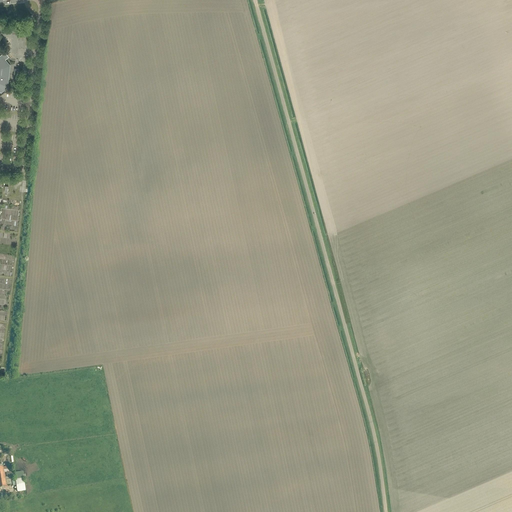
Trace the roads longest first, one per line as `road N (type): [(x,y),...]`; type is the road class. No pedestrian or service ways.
road 1 (unclassified): [(385,511),(372,428),(255,0)]
road 2 (unclassified): [(25,181),(40,0)]
